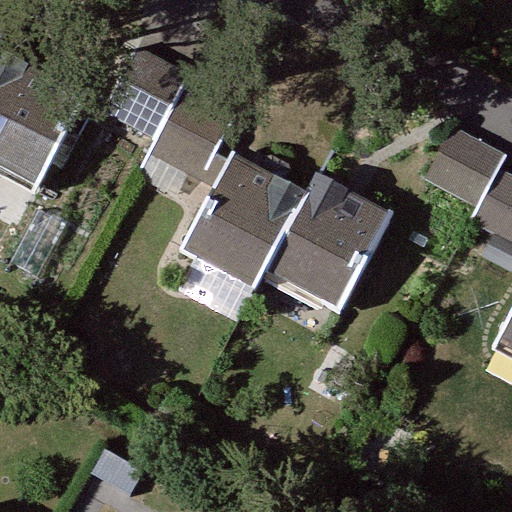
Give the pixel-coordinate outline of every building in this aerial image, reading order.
[(194,81),(135,49),(101,114),(160,145),(188,93),(194,81)] [(0,178),(42,201),(93,108),(0,57),(0,178)] [(140,184),(207,219),(236,165),(221,157),(240,120),(188,93),(160,145),(140,184)] [(510,162),(455,133),(429,183),(483,212),(476,226),(511,244),(511,180),(503,175),(510,162)] [(312,206),(236,165),(207,219),(186,259),(262,300),(273,280),(312,206)] [(324,184),(312,206),(273,280),(345,318),(396,222),(324,184)] [(511,336),(503,354),(511,358),(511,336)] [(144,472),(110,451),(97,472),(131,493),(144,472)]
